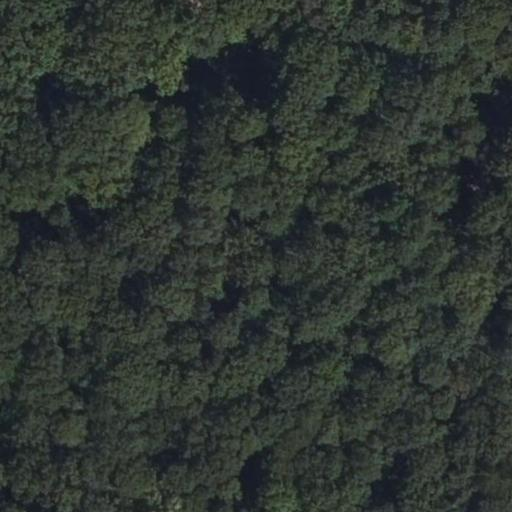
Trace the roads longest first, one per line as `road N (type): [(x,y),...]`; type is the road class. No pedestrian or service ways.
road 1 (track): [(230,0),(424,511)]
road 2 (track): [(103,511),(0,300)]
